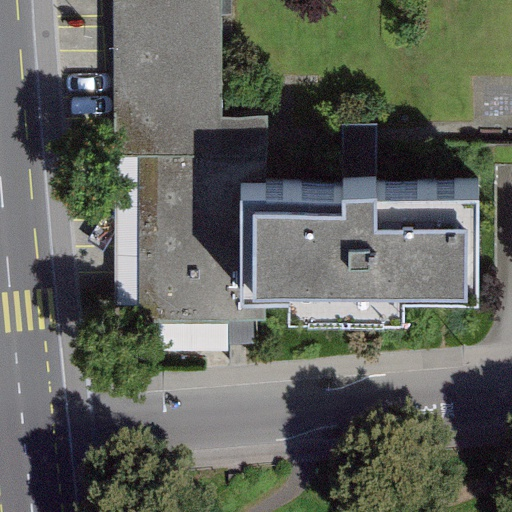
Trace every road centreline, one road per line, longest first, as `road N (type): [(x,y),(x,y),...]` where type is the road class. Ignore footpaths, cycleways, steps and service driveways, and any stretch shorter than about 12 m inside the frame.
road 1 (residential): [(24,433),(511,395)]
road 2 (primary): [(0,87),(24,433)]
